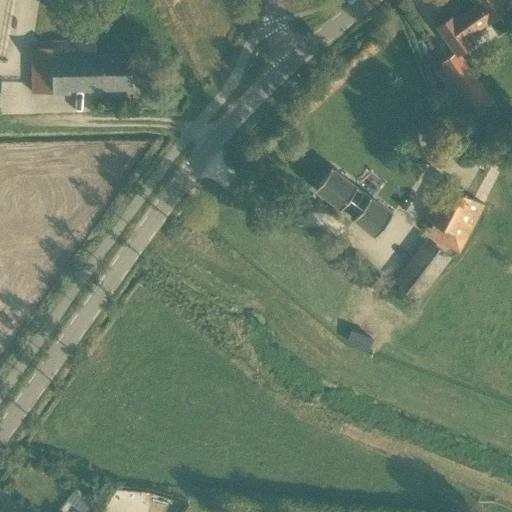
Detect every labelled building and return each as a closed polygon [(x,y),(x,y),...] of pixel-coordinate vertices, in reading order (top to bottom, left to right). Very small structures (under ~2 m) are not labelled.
[(438,27),(455,51),(458,54),(459,53),(474,42),(469,35),(489,21),(491,20),(498,30),(511,19),(511,15),(507,8),(510,6),(506,0),(473,0),(477,4),(457,19),(454,15),(438,27)] [(52,41),(52,47),(32,48),(33,93),(70,92),(70,88),(132,87),(132,53),(96,54),(95,40),(52,41)] [(458,54),(455,51),(441,61),(444,65),(435,71),(469,119),(478,112),(493,102),(472,73),(459,53),(458,54)] [(327,173),(315,189),(341,208),(347,201),(359,211),(354,218),(376,235),(393,213),(331,167),(330,169),(327,173)] [(459,252),(484,204),(441,181),(422,217),(434,223),(427,235),(459,252)] [(418,298),(450,257),(428,240),(396,281),(418,298)] [(77,483),(67,502),(87,511),(89,511),(99,495),(77,483)]
